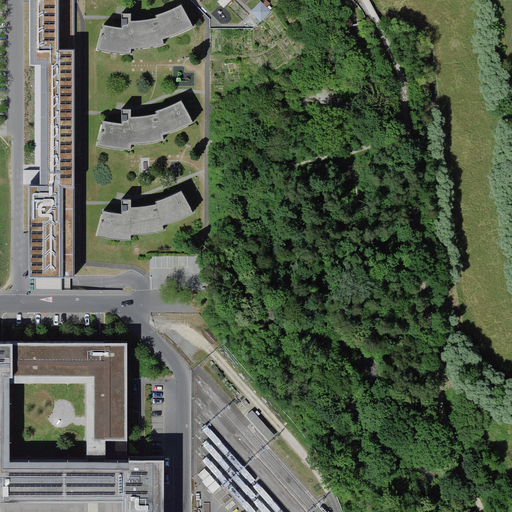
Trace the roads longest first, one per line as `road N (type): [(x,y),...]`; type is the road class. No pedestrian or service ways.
road 1 (track): [(484,511),(441,400),(398,68),(363,0)]
road 2 (unclassified): [(16,0),(17,304)]
road 3 (unclassified): [(17,304),(185,304)]
